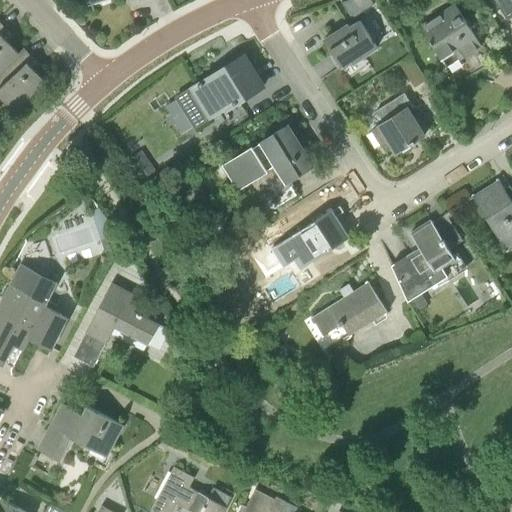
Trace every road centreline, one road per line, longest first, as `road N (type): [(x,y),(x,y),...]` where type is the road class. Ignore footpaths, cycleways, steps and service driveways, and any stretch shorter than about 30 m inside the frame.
road 1 (residential): [(249,0),(378,194),(405,195),(511,127)]
road 2 (tertiary): [(0,206),(46,140),(106,81)]
road 3 (tertiary): [(106,81),(176,33),(246,0)]
